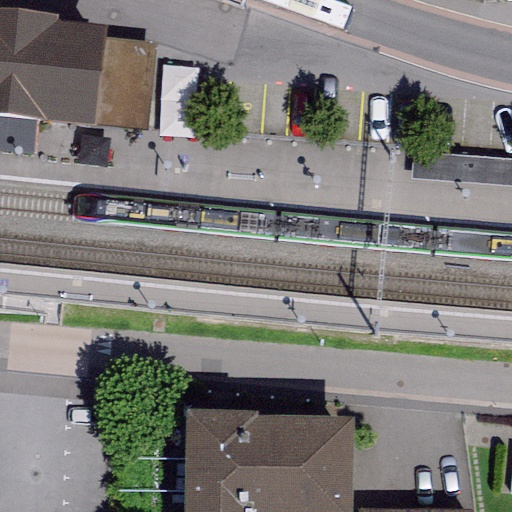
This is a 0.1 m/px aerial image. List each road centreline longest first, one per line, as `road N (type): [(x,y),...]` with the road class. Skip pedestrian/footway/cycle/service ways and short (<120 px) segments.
road 1 (residential): [(511,391),(0,344)]
road 2 (residential): [(361,16),(262,39),(0,0)]
road 3 (tertiary): [(361,16),(511,63)]
